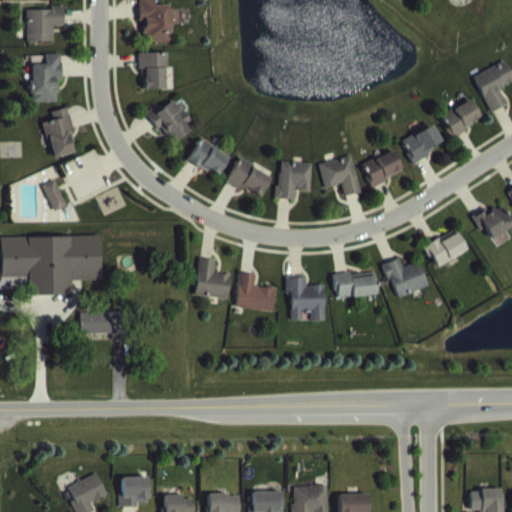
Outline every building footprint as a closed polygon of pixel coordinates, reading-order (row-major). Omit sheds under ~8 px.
[(63,8),(63,0),(38,0),(39,9),(63,8)] [(453,0),(474,13),(481,0),(453,0)] [(171,36),(178,36),(179,25),(170,25),(170,20),(155,20),(155,12),(139,12),(139,36),(144,37),(144,57),(171,58),(171,36)] [(28,57),(53,56),(53,41),(64,40),(64,21),(52,21),(52,25),(27,25),(28,57)] [(166,104),(166,68),(139,68),(139,85),(145,85),(144,104),(166,104)] [(61,94),(60,69),(45,70),(45,79),(31,80),(32,117),(57,116),(56,95),(61,94)] [(491,128),(508,120),(500,104),(511,97),(511,88),(506,76),(474,91),(491,128)] [(148,131),(157,145),(163,142),(173,158),(191,146),(186,138),(189,136),(174,114),(148,131)] [(482,134),(470,114),(441,131),(453,151),(482,134)] [(44,137),(53,173),(77,167),(66,123),(51,127),(53,135),(44,137)] [(415,178),(436,165),(433,161),(442,156),(432,139),(402,157),(415,178)] [(229,172),(201,154),(188,175),(217,192),(229,172)] [(372,202),(404,187),(393,165),(362,180),(372,202)] [(361,206),(352,171),(319,179),(325,203),(342,199),(345,211),(361,206)] [(227,196),(260,212),(271,190),(238,174),(227,196)] [(312,179),(279,177),(277,214),(294,215),(294,205),(310,205),(312,179)] [(66,222),(56,194),(43,199),(53,226),(66,222)] [(511,253),(506,245),(511,241),(497,218),(473,232),(481,246),(486,243),(497,262),(511,253)] [(437,282),(467,265),(456,245),(426,262),(437,282)] [(0,252),(0,255),(0,273),(0,303),(27,303),(27,311),(70,310),(70,296),(100,295),(99,251),(0,252)] [(195,311),(228,314),(230,290),(214,289),(216,275),(199,273),(195,311)] [(398,313),(429,301),(419,277),(404,283),(400,273),(384,279),(398,313)] [(377,309),(375,290),(351,293),(350,287),(334,289),(337,314),(377,309)] [(273,326),(275,302),(254,300),(255,289),(239,288),(236,322),(273,326)] [(291,335),(302,335),(302,327),(311,327),(312,336),(325,335),(324,300),(306,301),(306,292),(286,293),(286,308),(291,308),(291,335)] [(114,327),(80,327),(80,349),(114,348),(114,327)] [(102,511),(108,510),(97,488),(68,502),(72,511),(102,511)] [(121,511),(148,511),(148,492),(121,492),(121,511)] [(328,511),(328,501),(293,502),(293,511),(328,511)]
